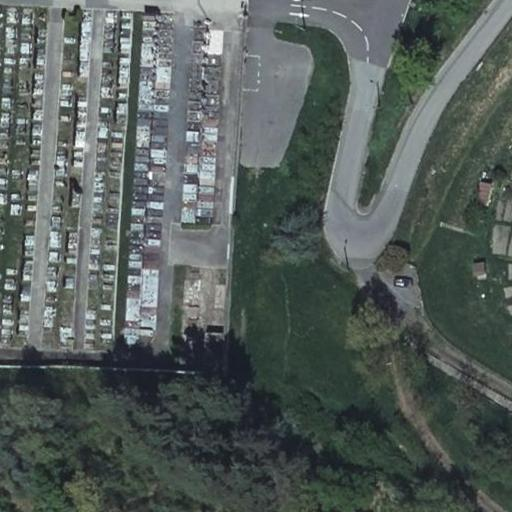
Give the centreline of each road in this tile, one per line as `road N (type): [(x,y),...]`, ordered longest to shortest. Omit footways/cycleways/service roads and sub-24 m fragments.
road 1 (residential): [(502,511),(429,440),(409,404),(388,319),(356,240)]
road 2 (unclassified): [(504,0),(400,150),(356,240)]
road 3 (unclassified): [(356,240),(337,244),(323,231),(353,84)]
road 4 (unclassified): [(228,4),(280,4),(338,24),(353,53),(353,84)]
road 5 (unknown): [(511,387),(381,302)]
